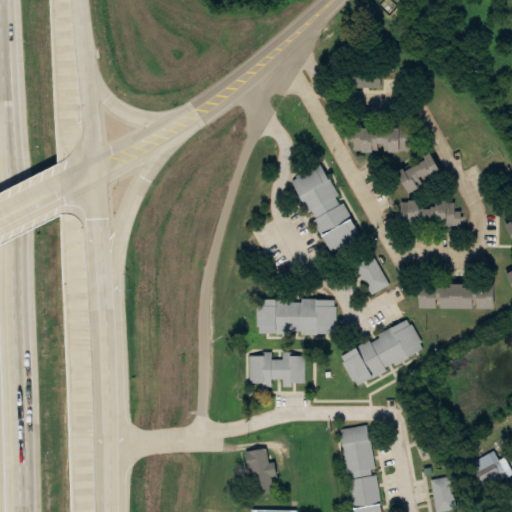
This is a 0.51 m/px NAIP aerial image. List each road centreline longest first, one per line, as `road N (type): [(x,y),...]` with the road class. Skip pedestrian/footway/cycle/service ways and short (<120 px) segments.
road 1 (tertiary): [(108,511),(98,158),(82,0)]
road 2 (motorway): [(24,511),(3,0)]
road 3 (tertiary): [(107,394),(126,221),(152,166),(201,123)]
road 4 (tertiary): [(99,179),(201,123),(305,35),(334,0)]
road 5 (tertiary): [(333,0),(182,112),(98,158)]
road 6 (tertiary): [(182,112),(125,111),(97,85),(86,57)]
